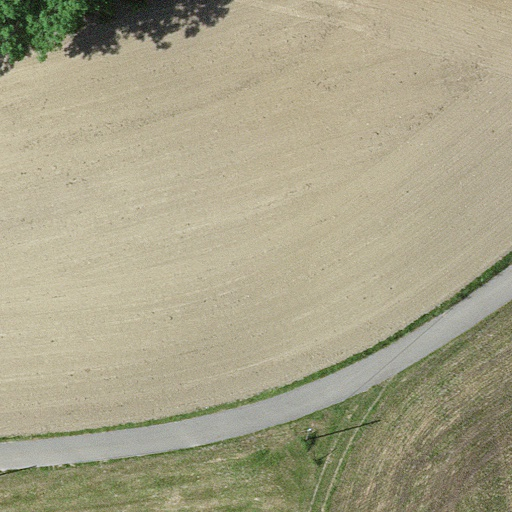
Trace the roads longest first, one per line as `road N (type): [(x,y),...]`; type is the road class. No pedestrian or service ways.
road 1 (unclassified): [(0,456),(140,442),(254,416),(377,371),(511,281)]
road 2 (track): [(318,511),(377,371)]
